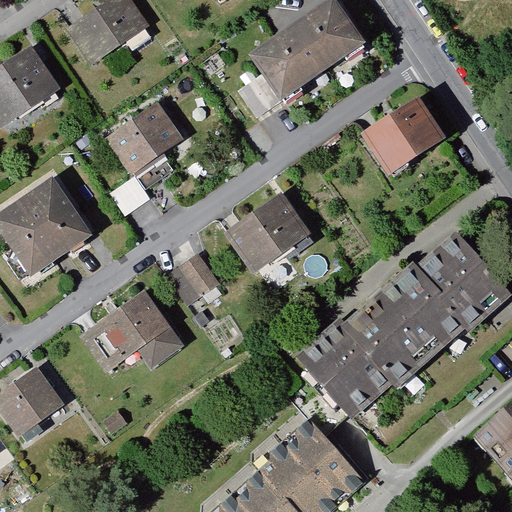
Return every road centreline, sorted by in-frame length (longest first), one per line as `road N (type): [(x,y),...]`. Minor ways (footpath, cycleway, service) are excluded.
road 1 (residential): [(0,357),(432,51)]
road 2 (residential): [(362,507),(511,384)]
road 3 (residential): [(511,181),(432,51)]
road 4 (unknown): [(407,470),(314,362)]
